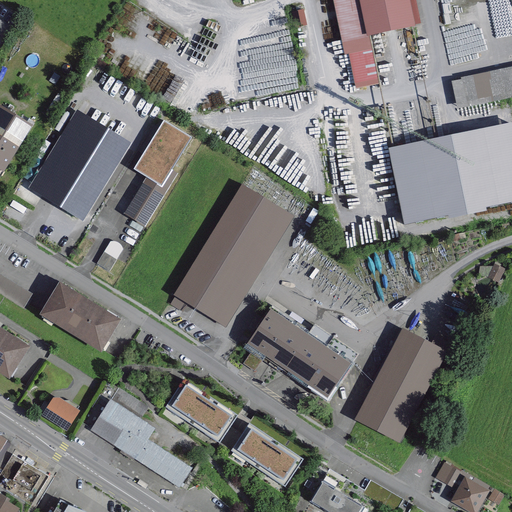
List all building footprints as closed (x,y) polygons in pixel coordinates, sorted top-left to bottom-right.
[(333,0),(345,55),(349,54),(356,88),(381,83),(371,35),(417,25),(416,24),(421,23),(416,0),(333,0)] [(307,25),(303,9),(293,11),(297,27),(307,25)] [(457,108),(467,106),(467,107),(511,98),(511,97),(511,66),(461,77),(461,79),(452,81),(457,108)] [(0,177),(33,124),(0,104),(0,177)] [(83,221),(131,141),(77,109),(29,188),(83,221)] [(511,127),(391,147),(404,227),(488,214),(487,209),(511,204),(511,127)] [(178,173),(156,160),(124,214),(145,227),(178,173)] [(173,295),(175,296),(170,304),(183,312),(188,304),(226,327),(295,216),(242,184),(173,295)] [(108,257),(116,261),(124,246),(112,239),(100,262),(104,264),(108,257)] [(505,268),(494,263),(493,266),(480,266),(478,275),(488,277),(488,278),(498,282),(505,268)] [(32,293),(0,273),(0,294),(23,308),(32,293)] [(120,320),(58,281),(37,314),(98,353),(120,320)] [(245,344),(252,349),(243,363),(255,371),(264,357),(329,400),(360,353),(315,323),(309,332),(270,306),(245,344)] [(0,373),(9,379),(30,346),(0,326),(0,373)] [(402,328),(400,328),(368,390),(370,391),(355,420),(400,443),(447,351),(445,349),(449,341),(435,334),(431,342),(402,328)] [(238,415),(184,379),(166,406),(220,442),(230,426),(238,415)] [(156,427),(141,418),(149,406),(119,387),(112,399),(110,398),(90,430),(179,487),(180,486),(192,468),(148,439),(156,427)] [(54,397),(42,415),(67,431),(80,410),(59,397),(54,397)] [(303,458),(249,422),(241,433),(231,449),(285,485),(303,458)] [(230,426),(220,442),(231,449),(241,433),(230,426)] [(51,472),(15,450),(0,474),(37,496),(51,472)] [(446,461),(445,463),(444,462),(435,478),(454,488),(455,486),(463,472),(461,471),(451,466),(453,464),(446,461)] [(357,502),(365,490),(330,469),(310,501),(328,511),(361,511),(365,507),(357,502)] [(477,511),(490,491),(492,492),(488,499),(499,505),(505,495),(495,488),(462,470),(461,471),(463,472),(455,486),(457,487),(454,492),(455,492),(450,502),(469,511),(477,511)] [(363,493),(395,511),(403,499),(370,480),(365,490),(363,493)] [(0,511),(17,511),(20,508),(9,502),(10,499),(0,492),(0,511)] [(86,511),(68,504),(60,500),(53,511),(86,511)]
